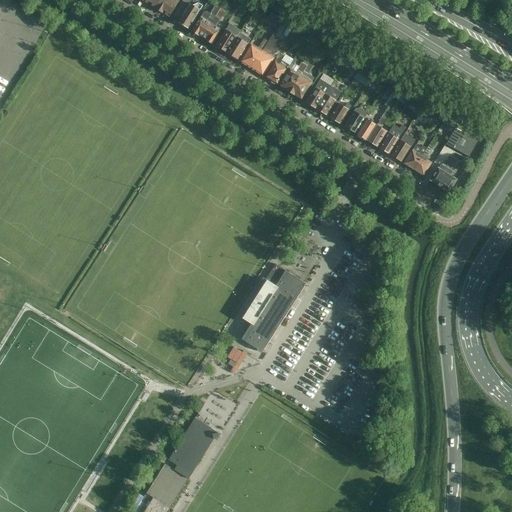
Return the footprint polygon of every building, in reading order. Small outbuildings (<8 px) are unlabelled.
[(155,8),(159,11),(165,0),(151,0),(149,4),(155,8)] [(169,17),(178,2),(174,0),(165,0),(159,11),(163,13),(169,17)] [(197,0),(183,0),(173,16),(179,20),(178,23),(188,29),(200,10),(202,6),(198,4),(193,6),(189,4),(192,0),(195,3),(197,0)] [(202,37),(215,17),(225,2),(221,0),(215,0),(212,5),(214,7),(210,14),(207,12),(204,12),(201,17),(192,31),(199,36),(199,35),(202,37)] [(254,10),(257,5),(249,0),(242,0),(241,2),(254,10)] [(257,5),(254,10),(262,15),(267,17),(270,12),(257,5)] [(215,17),(202,37),(206,39),(206,40),(213,44),(221,30),(215,26),(216,24),(217,25),(220,20),(215,17)] [(227,53),(237,37),(230,33),(233,29),(228,26),(225,30),(226,30),(216,46),(227,53)] [(295,28),(289,37),(298,43),(302,37),(306,39),(308,36),(295,28)] [(237,37),(227,53),(238,60),(251,39),(240,32),(237,37)] [(268,42),(251,68),(257,72),(257,73),(259,75),(260,74),(262,75),(272,59),(269,57),(272,52),(275,54),(283,42),(272,35),(268,42)] [(318,49),(321,44),(308,36),(306,39),(308,40),(307,42),(318,49)] [(251,68),(268,42),(264,39),(257,50),(251,46),(241,62),(243,63),(243,64),(245,66),(247,65),(251,68)] [(341,56),(338,61),(343,65),(347,60),(346,59),(341,56)] [(277,84),(286,70),(287,70),(290,66),(281,61),(278,65),(275,63),(266,78),(271,81),(271,82),(274,84),(275,84),(277,84)] [(290,93),(307,66),(302,63),(297,71),(296,71),(295,73),(290,70),(280,86),(287,90),(286,90),(290,93)] [(307,66),(290,93),(294,95),(295,95),(301,99),(311,83),(314,78),(308,75),(313,67),(308,64),(307,66)] [(361,68),(353,80),(366,88),(373,76),(361,68)] [(315,88),(306,102),(316,109),(325,95),(330,86),(320,80),(315,88)] [(379,80),(376,84),(383,88),(386,84),(379,80)] [(325,95),(316,109),(326,115),(330,117),(338,104),(339,102),(336,100),(340,93),(330,86),(325,95)] [(417,103),(414,109),(418,112),(422,106),(417,103)] [(338,104),(330,117),(340,124),(351,107),(347,104),(344,108),(338,104)] [(382,106),(374,119),(379,122),(384,114),(387,109),(382,106)] [(355,133),(366,116),(366,112),(360,108),(356,109),(345,127),(350,130),(350,131),(353,133),(354,133),(355,133)] [(434,113),(431,118),(437,122),(440,117),(434,113)] [(388,117),(384,114),(379,122),(378,123),(383,126),(388,117)] [(367,141),(377,126),(367,120),(357,135),(367,141)] [(441,126),(441,127),(446,130),(450,123),(445,120),(441,126)] [(379,148),(390,155),(406,128),(401,125),(399,129),(394,125),(379,148)] [(377,126),(367,141),(377,147),(387,132),(377,126)] [(478,141),(455,129),(446,145),(469,157),(478,141)] [(400,141),(391,156),(402,162),(410,148),(415,140),(405,134),(400,141)] [(414,170),(423,155),(427,149),(422,146),(421,148),(416,145),(412,151),(404,164),(414,170)] [(414,170),(424,176),(431,163),(426,160),(428,158),(423,155),(414,170)] [(449,192),(456,180),(449,176),(452,172),(441,165),(439,169),(438,169),(431,180),(437,185),(442,188),(442,187),(449,192)] [(262,353),(283,320),(306,284),(276,264),(241,318),(251,324),(242,339),(262,353)] [(242,352),(232,346),(226,357),(236,363),(230,372),(235,374),(247,354),(243,351),(242,352)] [(177,466),(174,470),(188,479),(197,465),(204,454),(214,439),(218,438),(217,433),(218,432),(209,426),(204,424),(195,418),(168,460),(171,462),(177,466)] [(163,488),(170,477),(172,474),(166,471),(158,484),(163,488)] [(175,478),(166,493),(176,500),(185,485),(175,478)] [(167,511),(170,508),(153,498),(144,511),(167,511)]
